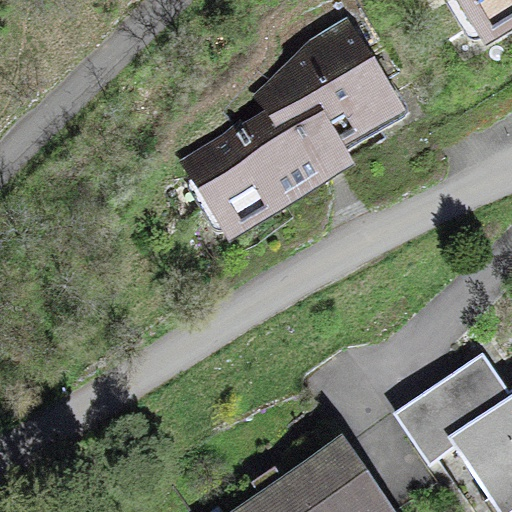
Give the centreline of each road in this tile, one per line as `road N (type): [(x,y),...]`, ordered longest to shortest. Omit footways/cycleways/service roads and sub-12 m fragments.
road 1 (residential): [(511,163),(272,268),(0,443)]
road 2 (unclassified): [(0,165),(172,0)]
